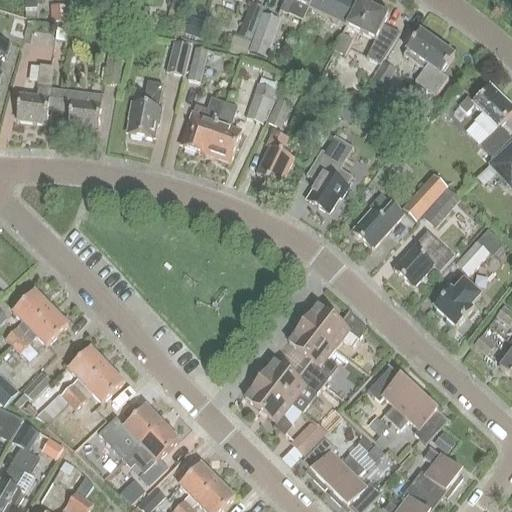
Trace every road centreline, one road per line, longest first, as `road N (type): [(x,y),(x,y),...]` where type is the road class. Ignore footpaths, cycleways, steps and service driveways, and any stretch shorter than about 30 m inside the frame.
road 1 (residential): [(325,264),(220,209),(132,183),(0,172)]
road 2 (residential): [(206,418),(0,201)]
road 3 (residential): [(511,439),(325,264)]
road 4 (residential): [(325,264),(206,418)]
road 5 (residential): [(298,511),(206,418)]
